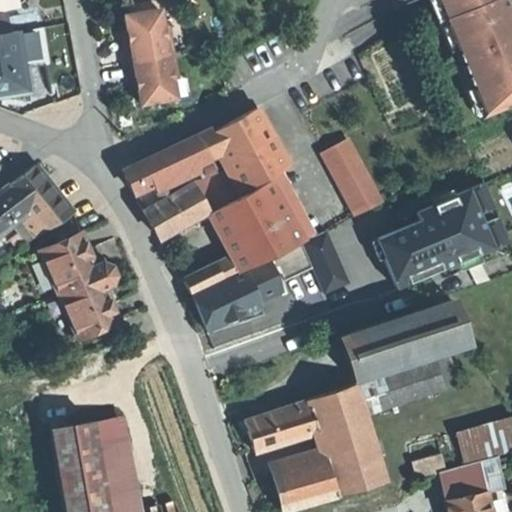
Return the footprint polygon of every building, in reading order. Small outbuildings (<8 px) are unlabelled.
[(438,0),(446,18),(458,48),(454,50),(471,90),(475,88),(485,115),(511,103),(511,9),(508,0),(438,0)] [(126,62),(172,54),(167,28),(162,29),(159,10),(123,16),(126,32),(129,46),(123,47),(126,62)] [(0,17),(0,97),(31,92),(26,66),(22,66),(16,32),(9,33),(6,17),(0,17)] [(458,48),(446,18),(424,27),(463,123),(485,115),(475,88),(471,90),(454,50),(458,48)] [(126,32),(120,33),(122,40),(123,47),(129,46),(126,32)] [(176,79),(172,54),(126,62),(128,76),(134,75),(137,90),(139,105),(175,99),(171,80),(176,79)] [(134,75),(128,76),(129,83),(131,91),(137,90),(134,75)] [(128,168),(125,178),(132,192),(164,176),(222,148),(232,168),(243,187),(267,175),(278,169),(287,164),(257,108),(213,131),(211,129),(154,156),(128,168)] [(348,139),(322,153),(355,217),(381,203),(348,139)] [(0,234),(13,224),(27,243),(71,210),(37,165),(0,192),(0,234)] [(208,213),(222,205),(246,193),(243,187),(232,168),(207,177),(217,195),(202,201),(208,211),(208,213)] [(313,236),(278,169),(267,175),(270,180),(302,241),(313,236)] [(159,238),(208,211),(202,201),(217,195),(207,177),(192,182),(143,210),(152,226),(159,238)] [(190,293),(238,270),(238,271),(266,258),(299,243),(302,241),(270,180),(246,193),(222,205),(208,213),(231,259),(184,282),(190,293)] [(419,221),(378,238),(385,257),(383,258),(394,285),(439,267),(439,269),(474,254),(475,255),(506,241),(496,217),(482,224),(477,213),(492,207),(482,183),(450,196),(451,197),(415,212),(419,221)] [(326,231),(302,242),(324,293),(349,282),(326,231)] [(111,264),(102,262),(95,265),(89,250),(81,233),(40,250),(58,294),(77,338),(118,320),(111,302),(105,288),(112,285),(116,277),(114,271),(111,264)] [(258,299),(281,287),(276,276),(280,274),(283,279),(311,266),(299,243),(266,258),(267,262),(246,272),(192,296),(199,313),(206,330),(260,305),(258,299)] [(466,341),(452,298),(337,336),(345,358),(351,378),(466,341)] [(447,355),(244,420),(253,450),(315,430),(323,456),(271,472),(277,495),(282,511),(384,482),(363,416),(456,386),(447,355)] [(511,416),(454,432),(462,460),(511,446),(511,416)] [(135,511),(125,452),(96,458),(89,422),(48,429),(62,511),(135,511)] [(441,469),(437,453),(410,461),(414,477),(441,469)] [(486,493),(503,490),(503,489),(497,456),(479,461),(486,493)] [(449,501),(486,493),(479,461),(442,471),(449,501)] [(449,501),(442,471),(438,472),(442,491),(446,511),(449,511),(448,502),(449,501)] [(507,511),(503,490),(486,493),(489,511),(507,511)] [(489,511),(486,493),(449,501),(448,502),(449,511),(489,511)]
